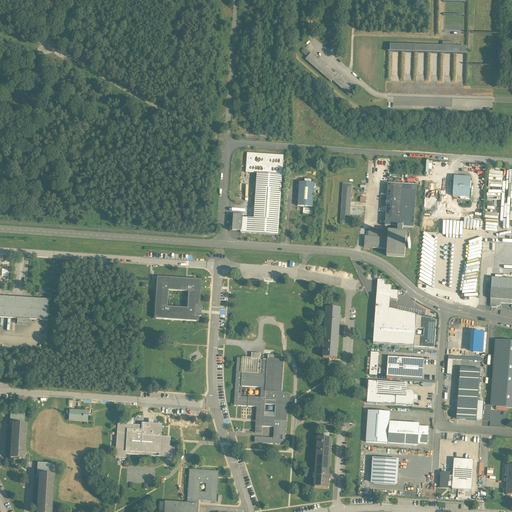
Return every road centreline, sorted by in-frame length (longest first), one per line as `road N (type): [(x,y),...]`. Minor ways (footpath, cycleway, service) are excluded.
road 1 (residential): [(511,161),(233,145),(221,245)]
road 2 (residential): [(221,245),(362,254),(446,308)]
road 3 (residential): [(0,229),(221,245)]
road 4 (residential): [(446,308),(439,420),(511,433)]
